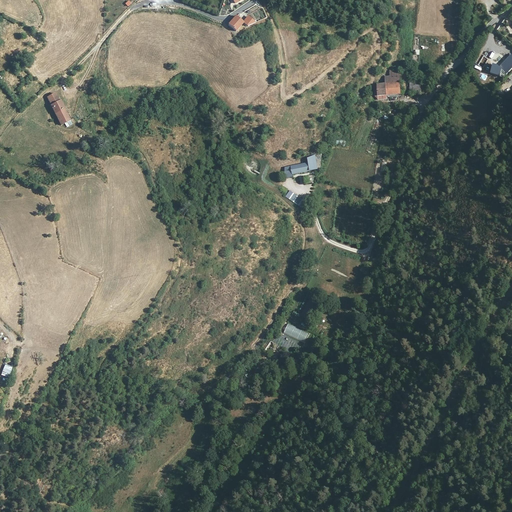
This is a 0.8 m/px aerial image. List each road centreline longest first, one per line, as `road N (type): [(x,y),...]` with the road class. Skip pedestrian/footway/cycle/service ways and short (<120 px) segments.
road 1 (unknown): [(421,101),(363,244),(328,228),(301,176)]
road 2 (residential): [(401,100),(421,101),(511,6)]
road 3 (residential): [(252,0),(221,19),(176,4),(139,4)]
